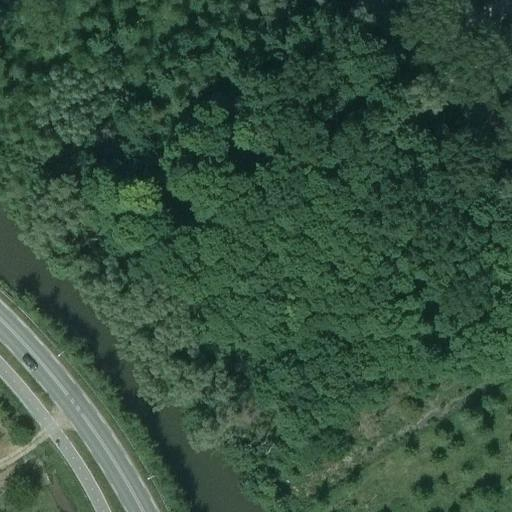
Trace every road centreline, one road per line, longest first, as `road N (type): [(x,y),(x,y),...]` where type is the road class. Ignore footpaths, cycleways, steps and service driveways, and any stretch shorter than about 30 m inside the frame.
road 1 (secondary): [(143,511),(96,434),(0,320)]
road 2 (unclassified): [(511,140),(370,0)]
